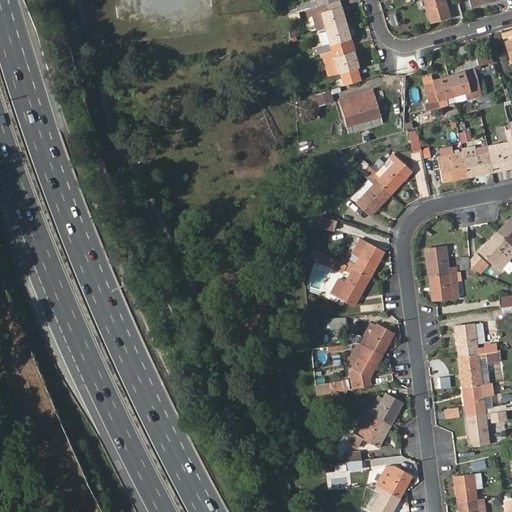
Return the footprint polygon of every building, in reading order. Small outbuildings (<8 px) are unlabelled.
[(313,0),(310,1),(288,7),(288,15),(310,9),(316,30),(325,28),(330,44),(312,48),(314,56),(322,53),(328,75),(338,73),(340,73),(341,79),(343,85),(361,81),(338,0),(313,0)] [(423,0),(430,23),(450,17),(446,5),(443,6),(441,0),(423,0)] [(395,13),(389,14),(392,27),(398,25),(395,13)] [(491,55),(476,58),(478,66),(493,63),(491,55)] [(493,66),(479,70),(481,77),(495,73),(493,66)] [(433,82),(424,85),(429,102),(424,103),(426,110),(447,104),(445,98),(456,95),(465,93),(467,100),(481,96),(473,69),(432,81),(433,82)] [(422,78),(424,85),(433,82),(432,81),(431,76),(422,78)] [(341,79),(334,82),(335,88),(343,85),(341,79)] [(338,98),(340,106),(374,96),(372,88),(338,98)] [(312,94),(317,106),(334,100),(330,89),(312,94)] [(465,93),(456,95),(458,102),(467,100),(465,93)] [(312,94),(297,99),(298,103),(302,120),(310,117),(311,120),(320,117),(317,106),(312,94)] [(456,95),(445,98),(447,104),(458,102),(456,95)] [(340,106),(346,127),(380,117),(374,96),(340,106)] [(486,97),(476,100),(479,109),(489,107),(486,97)] [(460,109),(447,112),(449,118),(461,114),(460,109)] [(507,142),(487,146),(492,172),(511,168),(511,144),(509,129),(504,130),(507,142)] [(420,148),(417,131),(409,132),(409,137),(407,138),(409,150),(420,148)] [(469,133),(459,135),(461,144),(471,141),(469,133)] [(425,157),(432,156),(430,146),(423,147),(425,157)] [(473,149),(462,152),(467,177),(492,172),(487,146),(473,149)] [(467,177),(462,152),(437,157),(442,182),(467,177)] [(351,174),(357,165),(343,154),(336,163),(351,174)] [(392,154),(371,176),(376,180),(390,194),(411,172),(392,154)] [(492,175),(485,176),(486,185),(493,183),(492,175)] [(390,194),(376,180),(373,183),(369,180),(358,193),(361,196),(355,202),(371,216),(390,194)] [(511,216),(497,233),(511,247),(511,216)] [(326,217),(310,218),(311,228),(334,230),(338,220),(326,217)] [(511,247),(497,233),(480,251),(500,270),(511,256),(511,247)] [(345,259),(343,263),(346,265),(351,269),(369,278),(384,252),(360,239),(354,250),(360,253),(354,263),(345,259)] [(425,250),(428,275),(455,272),(455,268),(448,268),(445,248),(425,250)] [(334,259),(321,252),(316,262),(330,267),(334,259)] [(470,261),(482,272),(488,266),(476,254),(470,261)] [(470,265),(469,256),(456,258),(457,266),(470,265)] [(343,263),(334,259),(330,267),(342,273),(346,265),(343,263)] [(369,278),(351,269),(344,282),(338,278),(331,291),(355,304),(369,278)] [(455,272),(428,275),(431,300),(458,298),(455,272)] [(511,296),(499,298),(500,308),(511,306),(511,296)] [(511,306),(500,308),(501,318),(511,316),(511,306)] [(345,316),(322,318),(323,329),(346,327),(345,316)] [(348,339),(349,345),(358,344),(360,344),(382,356),(395,334),(376,323),(375,325),(372,323),(370,323),(362,337),(359,335),(348,336),(348,339)] [(454,326),(458,356),(497,351),(496,343),(484,345),(484,347),(477,348),(474,324),(454,326)] [(348,339),(323,341),(324,347),(349,345),(348,339)] [(353,389),(370,386),(369,379),(382,356),(360,344),(358,344),(356,347),(362,351),(352,368),(349,369),(353,389)] [(481,384),(479,369),(478,358),(486,357),(486,361),(500,360),(498,351),(497,351),(458,356),(462,387),(481,384)] [(486,357),(478,358),(479,369),(487,368),(486,361),(486,357)] [(479,369),(481,384),(489,383),(487,368),(479,369)] [(449,377),(438,379),(439,389),(450,387),(449,377)] [(329,385),(331,393),(347,390),(346,383),(329,385)] [(481,384),(462,387),(465,417),(507,410),(506,405),(489,407),(485,408),(483,396),(487,395),(493,395),(491,383),(489,383),(481,384)] [(347,390),(331,393),(332,401),(346,399),(346,396),(348,396),(347,390)] [(383,399),(373,415),(391,425),(403,403),(386,393),(383,399)] [(377,395),(368,413),(368,412),(373,415),(383,399),(377,395)] [(458,408),(444,410),(445,418),(459,416),(458,408)] [(503,411),(465,417),(469,446),(489,444),(486,419),(491,418),(491,421),(504,419),(503,411)] [(368,413),(363,414),(352,433),(353,433),(378,447),(391,425),(373,415),(368,412),(368,413)] [(375,452),(378,447),(353,433),(348,442),(357,447),(359,442),(375,452)] [(359,451),(344,453),(345,463),(360,461),(359,451)] [(472,460),(473,469),(486,468),(485,459),(472,460)] [(345,463),(337,464),(338,472),(361,470),(360,461),(345,463)] [(387,466),(376,486),(382,489),(394,466),(387,466)] [(394,466),(382,489),(400,499),(412,477),(394,466)] [(481,473),(473,474),(475,489),(483,488),(481,473)] [(453,476),(457,502),(477,499),(475,489),(473,474),(453,476)] [(364,508),(370,511),(381,491),(375,488),(364,508)] [(392,511),(400,499),(382,489),(381,491),(370,511),(371,511),(392,511)] [(477,499),(457,502),(457,511),(477,511),(477,504),(484,503),(484,498),(477,499)] [(505,511),(511,511),(511,498),(503,500),(505,511)]
